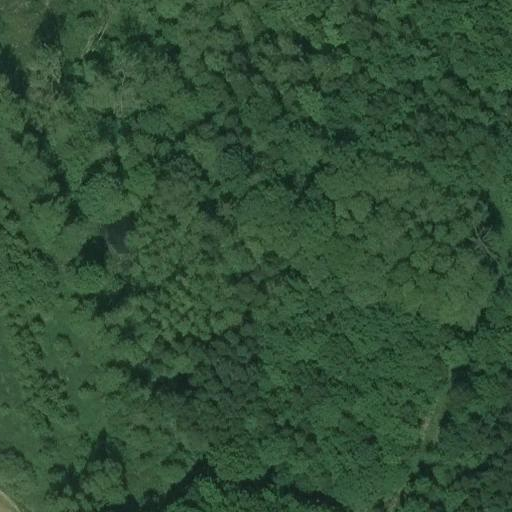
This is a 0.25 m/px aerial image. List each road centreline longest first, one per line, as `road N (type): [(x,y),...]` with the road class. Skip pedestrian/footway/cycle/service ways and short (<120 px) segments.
road 1 (track): [(403,511),(511,232)]
road 2 (track): [(511,165),(383,0)]
